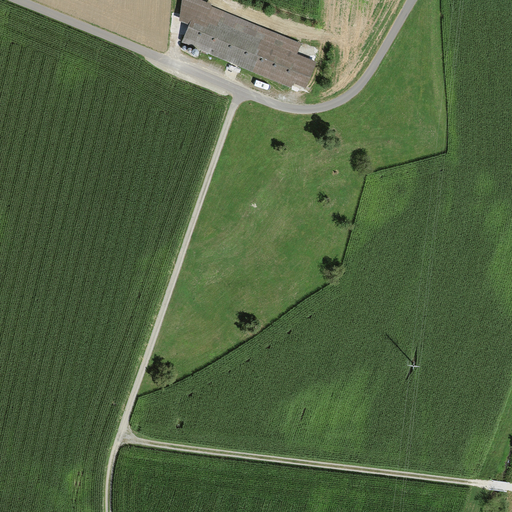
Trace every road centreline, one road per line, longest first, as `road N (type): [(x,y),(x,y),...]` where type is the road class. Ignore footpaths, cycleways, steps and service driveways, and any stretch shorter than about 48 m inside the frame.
road 1 (unclassified): [(413,0),(339,100),(295,106),(236,90),(17,0)]
road 2 (track): [(107,511),(117,436),(236,90)]
road 3 (track): [(117,436),(511,486)]
